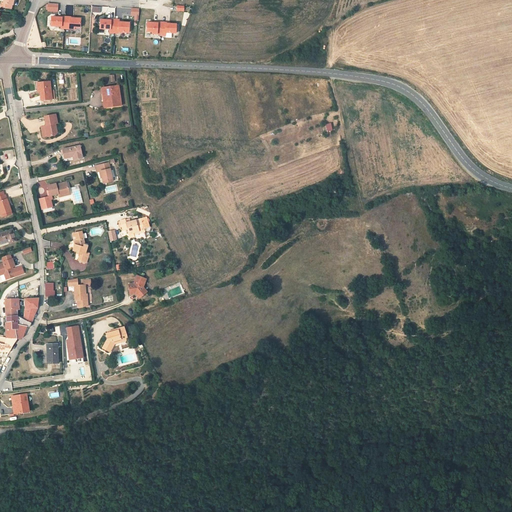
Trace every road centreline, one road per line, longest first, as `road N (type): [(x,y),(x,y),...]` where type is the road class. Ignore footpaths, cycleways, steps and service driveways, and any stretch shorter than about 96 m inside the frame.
road 1 (tertiary): [(13,60),(252,67),(385,81),(421,103),(475,171),(511,188)]
road 2 (residential): [(0,382),(42,307),(39,241),(3,60)]
